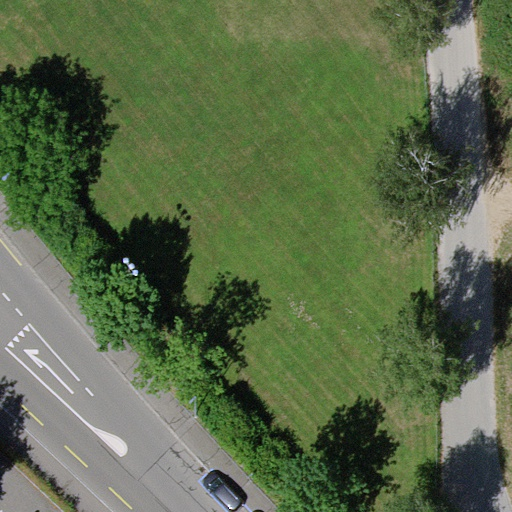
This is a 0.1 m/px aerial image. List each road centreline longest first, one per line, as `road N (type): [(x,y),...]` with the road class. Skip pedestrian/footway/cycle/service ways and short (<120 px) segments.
road 1 (residential): [(451,0),(475,511)]
road 2 (residential): [(0,335),(180,511)]
